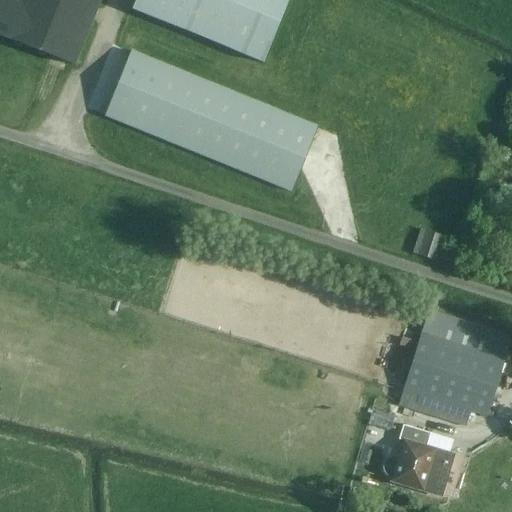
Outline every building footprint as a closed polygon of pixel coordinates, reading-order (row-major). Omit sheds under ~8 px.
[(0,0),(0,35),(75,65),(100,0),(0,0)] [(135,0),(132,9),(263,61),(287,0),(135,0)] [(131,51),(104,117),(291,193),(318,127),(131,51)] [(412,253),(435,260),(442,236),(420,229),(412,253)] [(414,351),(403,389),(398,406),(466,427),(471,410),(487,415),(510,337),(426,312),(417,342),(414,351)] [(399,346),(414,351),(417,342),(401,338),(399,346)] [(384,466),(384,471),(386,475),(390,477),(393,478),(391,483),(423,493),(424,491),(441,496),(453,457),(436,451),(426,448),(430,435),(403,427),(399,441),(403,443),(398,461),(395,461),(390,460),(386,462),(384,466)]
